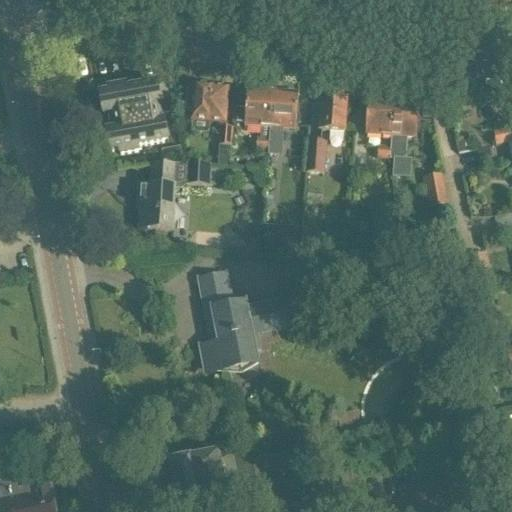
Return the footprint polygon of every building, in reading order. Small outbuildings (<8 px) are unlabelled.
[(472,0),(468,1),(471,13),(485,11),(485,7),(509,2),(508,0),(472,0)] [(109,94),(99,96),(110,154),(120,153),(121,157),(138,154),(138,149),(167,144),(163,122),(162,122),(159,107),(161,106),(157,85),(127,91),(126,86),(108,89),(109,94)] [(187,89),(186,109),(194,110),(193,121),(225,123),(228,90),(211,89),(212,87),(195,86),(195,90),(187,89)] [(248,92),(245,126),(245,127),(261,128),(260,140),(257,140),(257,152),(269,153),(270,141),(270,129),(273,94),(261,93),(259,91),(254,90),(252,92),(248,92)] [(273,94),(270,129),(296,130),(298,96),(295,95),(292,93),(288,92),(285,95),(273,94)] [(322,97),(319,132),(345,134),(348,99),(344,99),(342,96),(336,96),(334,98),(322,97)] [(368,100),(366,135),(391,137),(394,102),(382,101),(380,99),(374,98),(372,100),(368,100)] [(390,149),(389,161),(407,162),(408,138),(417,139),(419,104),(415,103),(413,101),(408,101),(405,103),(394,102),(391,137),(390,149)] [(509,130),(494,133),(497,146),(511,143),(509,130)] [(221,131),(220,147),(232,148),(233,132),(221,131)] [(354,148),(354,135),(339,135),(339,147),(354,148)] [(309,142),(307,174),(325,175),(327,144),(309,142)] [(464,143),(456,144),(459,155),(467,154),(464,143)] [(378,148),(378,160),(389,161),(390,149),(378,148)] [(139,187),(137,212),(141,213),(140,231),(172,233),(175,190),(182,191),(188,186),(210,187),(211,167),(150,163),(148,187),(139,187)] [(442,177),(425,180),(430,209),(447,206),(442,177)] [(268,228),(267,254),(293,255),(295,229),(268,228)] [(350,251),(349,263),(362,263),(363,251),(350,251)] [(485,256),(470,259),(476,292),(481,294),(492,292),(485,256)] [(349,268),(349,282),(363,283),(364,269),(349,268)] [(226,279),(201,284),(213,349),(203,353),(206,372),(241,375),(257,372),(251,337),(305,327),(300,301),(284,304),(246,311),(245,307),(232,310),(226,279)] [(501,350),(499,338),(486,340),(488,353),(501,350)] [(480,365),(482,377),(495,374),(493,363),(480,365)] [(506,419),(498,413),(493,420),(501,425),(506,419)] [(358,414),(341,417),(343,430),(360,428),(358,414)] [(0,444),(0,457),(17,458),(17,444),(0,444)] [(190,458),(170,462),(178,505),(198,501),(198,500),(209,497),(211,507),(243,500),(244,508),(276,502),(277,510),(308,504),(298,454),(268,460),(266,454),(235,460),(234,454),(218,457),(217,454),(190,459),(190,458)] [(0,500),(2,511),(52,511),(50,498),(52,498),(55,495),(53,487),(49,485),(29,489),(30,492),(18,494),(16,484),(0,487),(0,500)]
